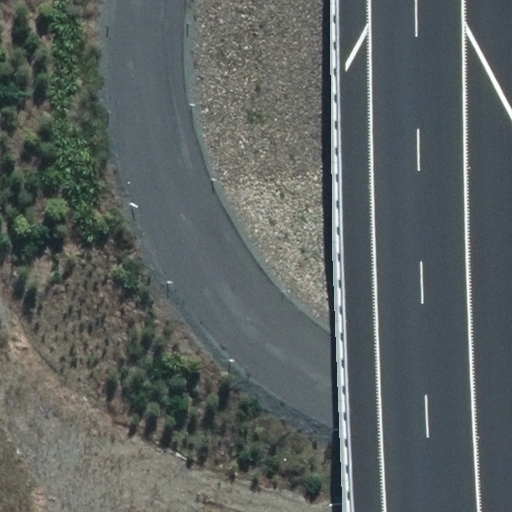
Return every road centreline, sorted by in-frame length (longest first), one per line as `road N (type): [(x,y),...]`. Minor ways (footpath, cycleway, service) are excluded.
road 1 (motorway): [(437,511),(421,0)]
road 2 (track): [(130,511),(53,422),(0,322)]
